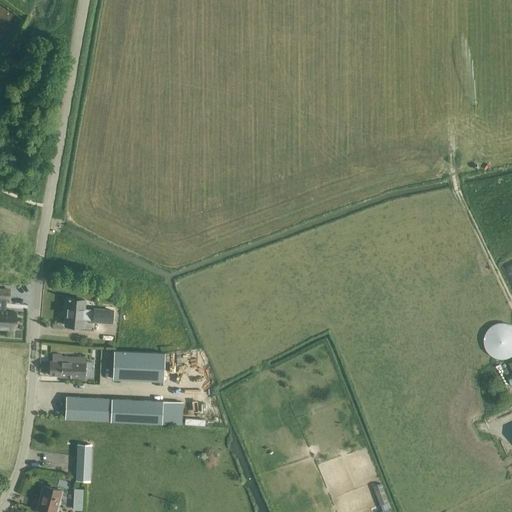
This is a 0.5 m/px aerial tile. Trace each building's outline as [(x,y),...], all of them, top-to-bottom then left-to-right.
[(0,300),(6,300),(8,301),(9,290),(0,289),(0,300)] [(93,309),(84,308),(85,300),(66,298),(65,308),(68,308),(68,311),(67,311),(65,325),(82,326),(83,320),(92,320),(92,322),(112,324),(114,306),(104,305),(104,308),(93,307),(93,309)] [(6,312),(6,300),(0,300),(0,327),(14,329),(15,312),(6,312)] [(499,359),(502,359),(505,359),(508,358),(511,357),(511,356),(511,325),(508,324),(505,323),(502,323),(499,323),(496,324),(493,325),(490,327),(488,329),(486,332),(485,335),(484,338),(484,341),(484,344),(485,347),(486,350),(488,353),(490,355),(493,357),(496,358),(499,359)] [(164,365),(165,352),(114,350),(113,379),(164,381),(164,365)] [(50,361),(50,375),(61,376),(85,377),(86,357),(62,356),(61,361),(50,361)] [(66,395),(65,418),(111,421),(162,423),(162,422),(181,423),(183,402),(163,401),(163,400),(112,398),(66,395)] [(89,481),(91,444),(78,444),(76,480),(89,481)] [(43,495),(39,510),(48,511),(55,511),(62,490),(44,485),(41,494),(43,495)] [(387,488),(374,491),(378,506),(391,502),(387,488)]
